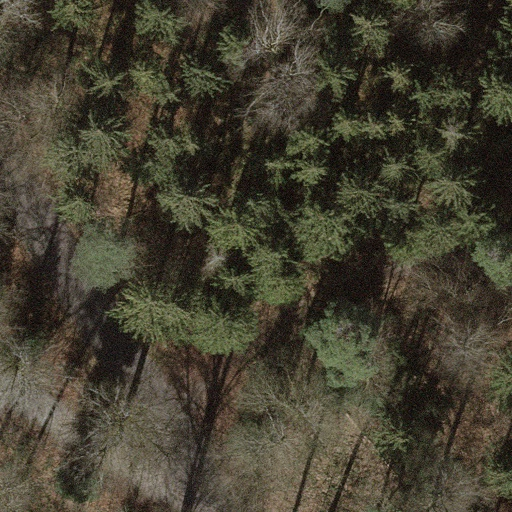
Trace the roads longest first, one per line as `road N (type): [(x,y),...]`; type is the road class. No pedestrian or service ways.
road 1 (unclassified): [(210,511),(0,144)]
road 2 (track): [(147,398),(272,322),(511,231)]
road 3 (track): [(0,360),(98,446),(201,497)]
